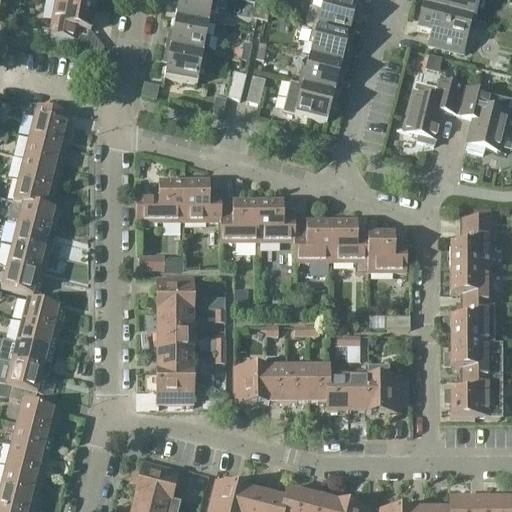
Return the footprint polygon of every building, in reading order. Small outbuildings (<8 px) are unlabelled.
[(0,0),(0,17),(6,18),(8,8),(9,0),(0,0)] [(95,9),(96,0),(55,0),(56,2),(95,9)] [(215,15),(217,0),(174,0),(174,3),(178,4),(175,21),(208,27),(210,15),(215,15)] [(352,25),(357,7),(348,5),(349,0),(324,0),(321,12),(309,9),(304,26),(312,28),(354,39),(357,26),(352,25)] [(471,21),(476,0),(425,0),(423,9),(471,21)] [(90,34),(95,9),(56,2),(49,38),(77,44),(80,32),(90,34)] [(259,22),(262,6),(254,4),(251,21),(259,22)] [(267,24),(270,7),(262,6),(259,22),(267,24)] [(462,57),(471,21),(423,9),(417,33),(431,36),(428,49),(462,57)] [(205,39),(208,27),(175,21),(172,38),(167,37),(165,49),(207,57),(210,39),(205,39)] [(350,51),(354,39),(312,28),(308,46),(312,47),(309,59),(341,67),(346,50),(350,51)] [(48,38),(49,30),(41,29),(40,36),(48,38)] [(35,43),(37,34),(27,32),(25,41),(35,43)] [(94,49),(95,43),(84,41),(83,47),(94,49)] [(263,64),(266,48),(258,46),(255,63),(263,64)] [(249,65),(252,48),(244,47),(243,52),(235,51),(233,62),(249,65)] [(204,75),(207,57),(165,49),(163,62),(168,63),(164,81),(197,87),(199,74),(204,75)] [(437,76),(441,61),(428,58),(425,73),(437,76)] [(337,83),(341,67),(309,59),(306,70),(302,69),(297,87),(339,97),(342,84),(337,83)] [(240,104),(246,79),(233,76),(227,101),(240,104)] [(258,109),(265,83),(252,80),(245,106),(258,109)] [(442,114),(457,118),(464,90),(438,83),(434,101),(414,96),(404,135),(418,139),(416,145),(433,149),(442,114)] [(339,97),(297,87),(291,85),(283,115),(326,126),(331,108),(336,110),(339,97)] [(511,153),(511,149),(511,120),(507,119),(511,102),(464,90),(457,118),(473,122),(467,147),(498,154),(499,150),(511,153)] [(67,150),(72,129),(64,127),(67,115),(37,107),(28,140),(67,150)] [(61,171),(67,150),(28,140),(23,161),(61,171)] [(56,192),(61,171),(23,161),(18,182),(56,192)] [(51,213),(51,211),(56,192),(18,182),(12,204),(51,213)] [(184,227),(184,188),(159,188),(159,197),(136,197),(136,227),(184,227)] [(221,227),(221,222),(221,203),(209,203),(209,188),(184,188),(184,227),(220,227),(221,227)] [(51,213),(12,204),(6,227),(16,229),(17,226),(55,236),(60,214),(51,211),(51,213)] [(257,247),(257,207),(232,207),(232,222),(221,222),(221,227),(220,227),(220,247),(257,247)] [(294,247),(295,242),(295,222),(282,222),(282,207),(257,207),(257,247),(294,247)] [(449,272),(489,272),(489,222),(460,222),(461,247),(449,247),(449,272)] [(49,257),(55,236),(17,226),(16,229),(12,247),(49,257)] [(331,266),(331,227),(306,227),(306,242),(295,242),(294,247),(294,266),(331,266)] [(367,277),(367,242),(356,242),(356,227),(331,227),(331,266),(355,266),(355,277),(367,277)] [(406,277),(406,252),(394,252),(394,237),(367,237),(367,242),(367,277),(406,277)] [(44,278),(49,257),(12,247),(6,268),(44,278)] [(138,274),(164,273),(163,262),(138,262),(138,274)] [(39,300),(44,278),(6,268),(1,290),(39,300)] [(489,309),(489,272),(449,272),(450,298),(460,298),(460,309),(489,309)] [(155,307),(192,307),(192,282),(155,282),(155,307)] [(248,296),(236,296),(236,307),(248,307),(248,296)] [(58,334),(64,312),(27,303),(21,325),(58,334)] [(156,332),(192,332),(192,307),(155,307),(156,332)] [(489,344),(489,309),(460,309),(460,321),(439,321),(439,335),(445,335),(445,344),(489,344)] [(295,322),(295,311),(283,311),(283,322),(295,322)] [(305,311),(295,311),(295,322),(305,322),(305,311)] [(224,325),(224,314),(216,314),(215,325),(224,325)] [(384,332),(413,332),(413,320),(384,320),(384,332)] [(53,356),(58,334),(21,325),(16,346),(53,356)] [(266,339),(278,339),(278,330),(266,330),(266,339)] [(295,339),(306,338),(306,330),(294,330),(295,339)] [(306,338),(318,338),(318,330),(306,330),(306,338)] [(156,357),(192,357),(192,332),(156,332),(156,357)] [(335,349),(351,349),(351,340),(335,340),(335,349)] [(224,357),(224,342),(216,342),(216,357),(224,357)] [(460,372),(460,384),(499,384),(501,384),(501,344),(489,344),(445,344),(445,358),(439,358),(439,372),(460,372)] [(48,377),(53,356),(16,346),(10,368),(48,377)] [(156,382),(192,382),(192,357),(156,357),(156,382)] [(224,366),(224,357),(216,357),(216,366),(224,366)] [(257,407),(281,407),(281,360),(266,360),(266,371),(257,371),(257,407)] [(286,371),(286,360),(281,360),(281,407),(304,407),(304,371),(286,371)] [(42,398),(48,377),(10,368),(5,388),(12,390),(36,397),(42,398)] [(352,417),(375,417),(375,368),(367,368),(367,374),(357,374),(357,380),(352,380),(352,417)] [(389,380),(389,368),(375,368),(375,417),(399,417),(399,380),(389,380)] [(233,407),(257,407),(257,371),(233,371),(233,407)] [(326,407),(326,380),(327,380),(327,371),(304,371),(304,407),(325,407),(326,407)] [(352,380),(327,380),(326,380),(326,407),(325,407),(325,417),(352,417),(352,380)] [(155,408),(192,408),(192,382),(156,382),(155,408)] [(499,421),(499,384),(460,384),(460,395),(439,396),(439,409),(445,409),(445,421),(499,421)] [(53,436),(59,414),(33,408),(36,397),(12,390),(9,403),(21,406),(16,426),(53,436)] [(48,457),(53,436),(16,426),(11,447),(48,457)] [(43,478),(48,457),(11,447),(5,469),(43,478)] [(171,505),(178,475),(143,466),(135,496),(171,505)] [(0,489),(37,499),(43,478),(5,469),(0,489)] [(240,511),(246,492),(215,484),(208,511),(240,511)] [(0,511),(34,511),(37,499),(0,489),(0,511)] [(260,511),(265,497),(246,492),(240,511),(260,511)] [(309,511),(313,499),(287,492),(284,502),(281,511),(309,511)] [(178,511),(180,508),(171,505),(135,496),(131,511),(178,511)] [(281,511),(284,502),(265,497),(260,511),(281,511)] [(337,511),(340,505),(313,499),(309,511),(337,511)] [(476,511),(503,511),(503,502),(476,503),(476,511)] [(503,511),(511,511),(511,502),(503,502),(503,511)] [(476,511),(476,503),(449,503),(448,511),(476,511)]
